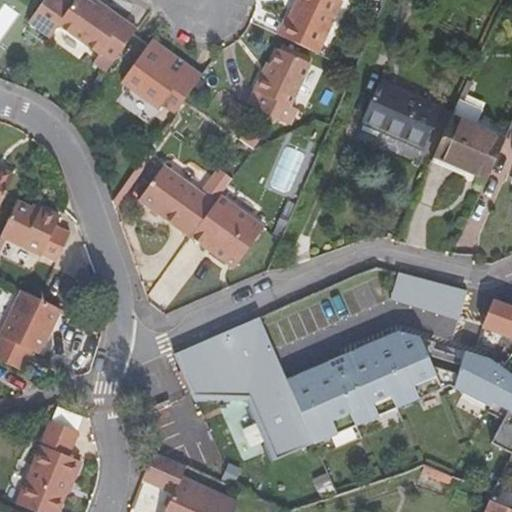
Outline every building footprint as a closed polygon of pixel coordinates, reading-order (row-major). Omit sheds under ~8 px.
[(87,0),(77,0),(75,4),(69,0),(47,0),(30,23),(51,38),(58,27),(98,57),(92,65),(106,74),(138,29),(111,8),(106,13),(95,6),(87,0)] [(100,0),(95,6),(106,13),(111,8),(100,0)] [(285,20),(278,37),(319,55),(342,3),(336,0),(297,0),(288,21),(285,20)] [(154,40),(150,45),(170,59),(174,54),(154,40)] [(203,75),(174,54),(170,59),(150,45),(122,84),(158,110),(162,106),(175,115),(184,102),(203,75)] [(297,111),(291,107),(310,65),(277,50),(265,79),(259,76),(252,91),(259,95),(252,109),(290,126),(297,111)] [(442,106),(381,80),(362,122),(423,149),(442,106)] [(433,158),(487,181),(505,139),(475,126),(483,110),(460,99),(459,100),(433,158)] [(0,209),(16,176),(0,167),(0,209)] [(139,202),(190,238),(220,196),(232,180),(221,172),(204,195),(164,167),(139,202)] [(264,228),(220,196),(190,238),(189,239),(234,272),(264,228)] [(40,211),(18,201),(0,237),(56,265),(72,232),(57,226),(62,217),(42,207),(40,211)] [(466,292),(397,274),(390,299),(458,318),(466,292)] [(22,290),(0,336),(0,360),(24,371),(33,353),(40,356),(62,309),(22,290)] [(503,335),(511,337),(511,307),(495,301),(483,326),(503,335)] [(232,398),(249,398),(252,406),(248,407),(253,417),(256,416),(267,440),(263,442),(271,459),(314,439),(288,380),(289,380),(261,316),(175,354),(197,402),(209,402),(209,398),(215,398),(215,402),(219,402),(219,398),(225,398),(225,402),(232,402),(232,398)] [(314,439),(315,443),(443,388),(421,337),(402,331),(289,380),(288,380),(314,439)] [(467,351),(455,388),(507,415),(492,443),(511,453),(511,372),(492,358),(467,351)] [(232,398),(232,402),(246,402),(248,407),(252,406),(249,398),(232,398)] [(256,416),(253,417),(263,442),(267,440),(256,416)] [(128,425),(133,440),(148,434),(141,418),(135,422),(128,425)] [(79,432),(51,420),(17,505),(33,511),(59,511),(67,494),(70,495),(83,462),(70,457),(79,432)] [(183,477),(188,466),(181,463),(158,452),(154,451),(143,479),(174,493),(165,511),(233,511),(237,503),(183,477)] [(464,511),(486,511),(492,501),(489,499),(493,493),(429,467),(426,475),(450,485),(448,489),(470,498),(464,511)] [(511,511),(511,509),(492,501),(486,511),(511,511)]
